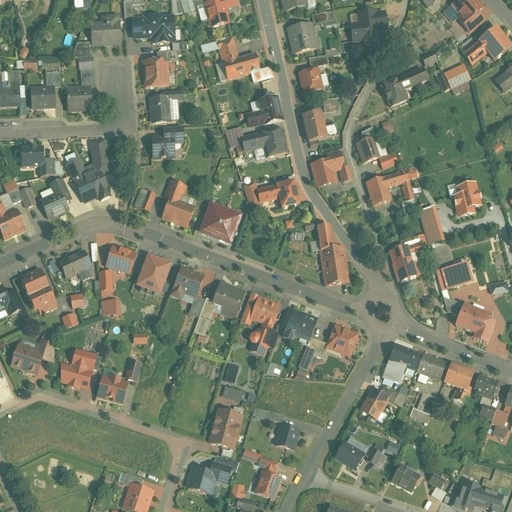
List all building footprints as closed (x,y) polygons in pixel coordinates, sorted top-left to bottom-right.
[(90,0),(74,0),(75,11),(91,10),(90,0)] [(210,0),(191,0),(194,10),(206,7),(205,6),(212,4),(210,0)] [(224,0),(221,1),(222,2),(224,11),(237,7),(235,0),(224,0)] [(281,0),(285,14),(306,9),(304,1),(306,0),(305,0),(281,0)] [(305,0),(306,0),(304,1),(306,9),(308,8),(308,10),(314,9),(316,7),(313,0),(305,0)] [(416,0),(427,10),(437,0),(416,0)] [(473,0),(460,0),(452,7),(466,23),(463,27),(470,35),(483,23),(477,15),(483,10),(473,0)] [(212,4),(205,6),(206,7),(212,29),(228,25),(224,11),(222,2),(212,4)] [(132,4),(124,4),(125,20),(133,19),(132,4)] [(488,20),(493,11),(487,9),(483,18),(488,20)] [(334,13),(327,14),(329,23),(323,25),(324,29),(337,26),(334,13)] [(327,14),(312,18),(314,26),(323,25),(329,23),(327,14)] [(361,16),(360,16),(359,16),(359,17),(360,27),(352,28),(351,28),(351,29),(353,43),(353,44),(354,44),(358,44),(362,43),(362,44),(363,44),(363,43),(379,42),(379,40),(378,33),(376,16),(376,15),(376,14),(361,16)] [(385,16),(385,15),(384,15),(376,16),(378,33),(386,32),(387,31),(387,30),(385,16)] [(118,18),(102,19),(102,26),(91,26),(93,47),(93,48),(104,47),(104,46),(119,45),(119,46),(120,46),(118,18)] [(173,19),(133,22),(134,41),(152,40),(152,45),(174,43),(173,19)] [(311,26),(289,31),(295,56),(314,52),(311,36),(313,35),(311,26)] [(511,50),(496,30),(479,44),(480,44),(488,54),(495,63),(511,50)] [(229,40),(218,43),(224,65),(238,61),(235,48),(231,49),(229,40)] [(341,42),(330,43),(332,55),(343,54),(341,42)] [(358,44),(354,44),(353,44),(344,45),(345,55),(359,54),(358,44)] [(463,68),(444,76),(444,77),(451,91),(477,79),(477,78),(491,66),(484,57),(488,54),(480,44),(459,61),(463,68)] [(203,55),(218,53),(217,45),(202,47),(203,55)] [(89,50),(75,51),(71,60),(90,59),(89,48),(93,48),(93,47),(89,48),(89,50)] [(177,53),(157,55),(158,64),(161,64),(161,65),(178,63),(177,53)] [(433,54),(421,60),(425,68),(437,63),(433,54)] [(238,61),(224,65),(228,82),(251,76),(251,75),(260,72),(255,56),(238,61)] [(327,58),(309,60),(311,71),(329,67),(327,58)] [(34,63),(24,63),(24,71),(34,72),(34,63)] [(158,64),(144,65),(146,89),(168,88),(167,67),(158,68),(158,64)] [(260,72),(251,75),(251,76),(259,103),(277,99),(278,98),(270,70),(260,72)] [(95,72),(81,72),(81,73),(86,73),(87,88),(96,87),(96,90),(95,72)] [(317,72),(300,76),(304,95),(322,91),(317,72)] [(422,72),(398,82),(403,93),(427,82),(422,72)] [(511,72),(497,84),(504,93),(511,87),(511,72)] [(18,75),(0,75),(0,109),(5,110),(5,109),(19,109),(20,109),(20,101),(18,75)] [(60,75),(46,76),(46,83),(53,82),(53,88),(60,88),(61,90),(60,75)] [(444,77),(438,80),(444,94),(451,91),(444,77)] [(398,82),(382,89),(391,109),(407,102),(403,93),(398,82)] [(90,90),(67,92),(69,114),(78,113),(78,112),(91,111),(91,112),(92,112),(90,90)] [(54,91),(31,92),(32,111),(55,110),(54,91)] [(176,93),(162,94),(162,100),(163,102),(168,102),(168,103),(177,102),(176,94),(176,93)] [(277,99),(259,103),(261,115),(264,125),(265,126),(283,122),(277,99)] [(162,100),(151,101),(153,124),(170,123),(168,103),(168,102),(163,102),(162,100)] [(338,101),(323,103),(325,115),(340,113),(338,101)] [(261,115),(229,122),(231,133),(264,125),(261,115)] [(321,120),(305,124),(309,143),(326,140),(324,130),(321,120)] [(384,125),(385,134),(394,133),(393,123),(384,125)] [(336,127),(324,130),(326,140),(338,137),(336,127)] [(182,129),(164,130),(165,139),(172,139),(173,145),(183,144),(182,129)] [(373,129),(361,135),(363,141),(362,144),(362,145),(374,141),(374,142),(377,141),(373,129)] [(282,132),(261,137),(264,149),(267,160),(287,155),(282,132)] [(261,137),(242,141),(245,154),(264,149),(261,137)] [(499,137),(491,143),(497,150),(505,144),(499,137)] [(165,139),(159,140),(159,142),(153,142),(154,161),(174,160),(173,145),(172,139),(165,139)] [(362,145),(358,147),(360,152),(360,154),(364,165),(380,160),(374,142),(374,141),(362,145)] [(106,142),(91,144),(92,152),(95,151),(107,149),(106,142)] [(107,149),(95,151),(97,167),(109,165),(107,149)] [(239,149),(231,152),(236,168),(245,165),(239,149)] [(53,181),(53,164),(41,164),(41,151),(22,151),(22,171),(41,171),(41,181),(53,181)] [(341,154),(327,157),(328,162),(330,162),(333,173),(340,172),(343,185),(352,182),(349,169),(345,170),(341,154)] [(328,162),(311,167),(318,190),(337,185),(333,173),(330,162),(328,162)] [(511,169),(502,175),(511,192),(511,202),(511,203),(511,205),(511,169)] [(406,171),(396,174),(397,176),(383,180),(384,180),(387,190),(409,183),(410,183),(406,171)] [(99,173),(75,184),(85,205),(98,198),(100,202),(102,203),(109,199),(110,198),(108,194),(99,173)] [(383,180),(367,185),(373,209),(391,203),(387,190),(384,180),(383,180)] [(18,191),(14,182),(3,187),(7,196),(18,191)] [(71,202),(61,182),(51,187),(56,197),(41,204),(48,221),(68,212),(65,205),(71,202)] [(186,189),(171,183),(165,200),(169,202),(170,201),(180,205),(182,199),(186,189)] [(409,183),(403,186),(404,189),(403,190),(406,203),(414,200),(409,183)] [(294,184),(276,188),(280,202),(282,211),(299,207),(294,184)] [(474,186),(457,191),(459,198),(458,199),(458,201),(457,201),(457,199),(454,200),(457,211),(460,211),(462,218),(473,215),(472,210),(480,208),(478,202),(479,202),(478,196),(477,196),(474,186)] [(276,188),(257,193),(260,206),(280,202),(276,188)] [(20,194),(23,202),(27,211),(34,208),(29,197),(31,196),(28,190),(20,194)] [(18,191),(7,196),(12,207),(23,202),(20,194),(18,191)] [(156,197),(142,191),(135,209),(149,214),(156,197)] [(190,202),(182,199),(180,205),(188,208),(190,202)] [(406,203),(401,205),(405,217),(418,213),(414,200),(406,203)] [(180,205),(170,201),(169,202),(162,220),(187,230),(195,210),(188,208),(180,205)] [(239,217),(212,207),(202,234),(229,244),(239,217)] [(265,210),(252,214),(255,224),(265,220),(268,219),(265,210)] [(431,211),(420,214),(429,246),(440,243),(431,211)] [(6,217),(0,220),(0,233),(4,242),(26,232),(17,212),(6,217)] [(330,228),(317,229),(321,252),(333,250),(330,228)] [(424,236),(413,240),(416,247),(421,245),(426,243),(424,236)] [(426,243),(421,245),(423,254),(429,252),(426,243)] [(406,250),(390,254),(394,267),(393,268),(398,284),(419,278),(416,267),(415,266),(412,267),(409,258),(417,256),(423,254),(421,245),(416,247),(406,250)] [(333,250),(321,252),(324,272),(326,288),(349,285),(347,269),(343,249),(333,250)] [(127,254),(113,250),(107,269),(129,275),(135,257),(134,256),(133,254),(129,253),(127,254)] [(85,253),(72,259),(79,275),(87,271),(92,269),(85,253)] [(417,256),(409,258),(412,267),(415,266),(416,267),(419,266),(420,265),(417,256)] [(72,259),(59,265),(66,281),(79,275),(72,259)] [(149,259),(138,287),(159,295),(170,267),(149,259)] [(49,266),(55,275),(60,271),(54,263),(49,266)] [(461,267),(442,272),(447,291),(447,292),(447,291),(466,286),(461,267)] [(40,271),(23,279),(28,289),(26,293),(29,299),(49,290),(46,285),(47,285),(46,285),(44,281),(44,280),(40,271)] [(87,271),(79,275),(83,283),(91,279),(87,271)] [(204,279),(181,271),(172,297),(181,300),(183,295),(196,300),(204,279)] [(108,275),(99,275),(100,293),(101,293),(112,293),(112,292),(109,292),(108,275)] [(65,295),(58,279),(52,282),(60,299),(61,300),(71,298),(70,294),(65,295)] [(506,285),(490,288),(492,297),(508,294),(506,285)] [(245,295),(220,286),(214,304),(228,309),(226,314),(236,318),(245,295)] [(1,288),(0,288),(0,313),(7,310),(11,308),(6,299),(1,288)] [(49,290),(29,299),(31,305),(36,307),(40,317),(57,309),(53,300),(51,296),(51,295),(49,290)] [(464,308),(451,302),(447,291),(447,292),(447,291),(441,293),(447,314),(459,319),(464,308)] [(18,294),(6,299),(11,308),(7,310),(10,317),(21,312),(25,310),(18,294)] [(71,298),(73,311),(84,309),(82,296),(71,298)] [(251,296),(243,319),(251,322),(252,321),(252,320),(251,319),(259,300),(260,299),(251,296)] [(199,300),(193,317),(189,316),(199,320),(200,319),(206,303),(206,302),(199,300)] [(259,300),(251,319),(252,320),(252,321),(264,326),(272,329),(273,329),(273,328),(281,308),(259,300)] [(116,303),(102,304),(103,317),(117,316),(116,303)] [(206,303),(200,319),(208,321),(214,306),(206,303)] [(484,310),(474,306),(472,311),(482,315),(484,310)] [(472,311),(464,307),(464,308),(459,319),(456,328),(466,332),(476,335),(474,341),(487,346),(495,326),(487,323),(489,317),(482,315),(472,311)] [(33,327),(26,310),(25,310),(21,312),(29,329),(33,327)] [(317,322),(294,313),(286,334),(309,343),(317,322)] [(74,316),(62,320),(66,331),(78,327),(74,316)] [(261,334),(258,333),(256,338),(255,337),(252,338),(250,342),(252,345),(253,345),(250,353),(263,358),(267,348),(272,335),(270,335),(272,329),(264,326),(261,334)] [(358,337),(335,328),(327,348),(341,353),(341,355),(350,358),(358,337)] [(272,335),(267,348),(273,350),(278,337),(272,335)] [(149,347),(149,336),(135,336),(135,347),(149,347)] [(312,340),(310,346),(308,345),(305,355),(314,358),(319,343),(312,340)] [(319,343),(314,358),(323,362),(327,352),(324,351),(326,345),(319,343)] [(55,348),(45,345),(42,354),(46,355),(44,362),(55,366),(55,348)] [(422,357),(395,347),(389,363),(405,369),(416,373),(422,357)] [(43,357),(25,351),(24,349),(21,348),(18,350),(17,353),(18,354),(13,368),(22,371),(23,373),(27,375),(29,374),(37,376),(43,357)] [(102,360),(87,356),(84,368),(83,369),(93,372),(98,373),(102,360)] [(446,366),(424,357),(417,374),(440,383),(446,366)] [(405,369),(389,363),(382,382),(397,388),(405,369)] [(141,366),(131,364),(126,381),(136,384),(141,366)] [(271,364),(267,376),(281,380),(284,368),(271,364)] [(84,368),(73,365),(73,367),(74,367),(73,370),(62,367),(62,384),(69,386),(68,389),(79,391),(79,389),(88,391),(93,372),(83,369),(84,368)] [(236,386),(241,369),(231,366),(226,383),(236,386)] [(474,376),(451,367),(444,384),(457,389),(467,393),(468,390),(474,376)] [(498,386),(479,378),(473,394),(492,402),(498,386)] [(120,382),(112,380),(111,382),(103,380),(98,399),(107,402),(108,400),(113,401),(113,403),(122,406),(128,386),(119,384),(120,382)] [(242,404),(244,393),(226,389),(224,400),(242,404)] [(467,393),(457,389),(452,401),(468,407),(474,391),(468,390),(467,393)] [(394,394),(384,390),(380,397),(387,401),(389,403),(394,394)] [(380,397),(373,393),(362,412),(376,420),(387,401),(380,397)] [(394,394),(389,403),(393,405),(398,395),(394,394)] [(436,400),(425,396),(422,403),(433,407),(436,400)] [(490,409),(483,407),(479,417),(486,420),(490,409)] [(496,412),(490,409),(486,420),(492,422),(496,412)] [(508,416),(496,412),(492,422),(491,426),(496,428),(493,437),(504,442),(508,432),(503,430),(508,416)] [(242,419),(219,413),(210,446),(233,452),(242,419)] [(285,418),(267,413),(265,421),(282,425),(285,418)] [(299,433),(281,428),(276,447),(294,452),(299,433)] [(364,457),(345,445),(335,461),(347,468),(348,467),(355,472),(364,457)] [(381,456),(374,451),(367,463),(374,468),(381,456)] [(276,465),(261,460),(258,468),(265,470),(263,474),(272,477),(276,465)] [(232,470),(213,465),(210,476),(216,478),(215,481),(227,485),(232,470)] [(423,481),(401,468),(391,484),(399,489),(399,488),(412,495),(416,488),(418,489),(423,481)] [(462,470),(455,483),(461,486),(468,474),(462,470)] [(210,476),(194,471),(188,491),(208,497),(211,488),(213,488),(215,481),(216,478),(210,476)] [(272,477),(263,474),(256,495),(273,501),(276,492),(277,492),(279,486),(279,485),(280,480),(272,477)] [(143,482),(126,476),(122,487),(131,490),(131,488),(140,491),(143,482)] [(445,484),(433,477),(429,484),(441,491),(445,484)] [(232,497),(244,501),(247,488),(235,485),(232,497)] [(469,485),(465,492),(459,488),(450,504),(462,511),(460,511),(471,511),(482,495),(476,491),(475,489),(469,485)] [(140,491),(131,488),(131,490),(124,511),(127,511),(146,511),(153,495),(140,491)] [(500,503),(489,496),(485,504),(496,511),(500,503)] [(503,511),(509,503),(502,499),(500,503),(496,511),(497,511),(503,511)] [(253,511),(255,505),(239,501),(238,507),(237,510),(245,511),(253,511)]
